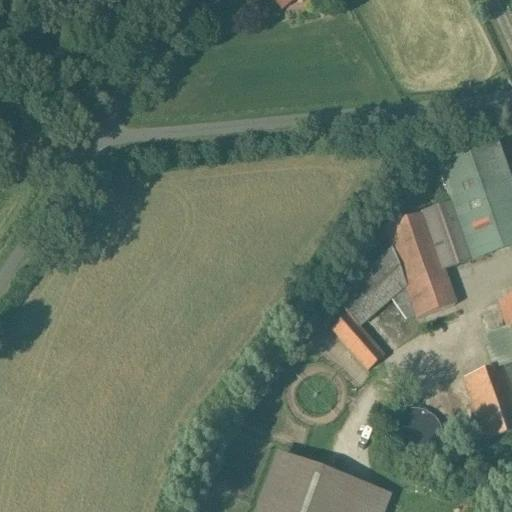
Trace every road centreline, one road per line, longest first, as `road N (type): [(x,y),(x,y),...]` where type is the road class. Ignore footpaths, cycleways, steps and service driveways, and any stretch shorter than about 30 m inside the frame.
road 1 (unclassified): [(511,97),(94,137)]
road 2 (unclassified): [(94,137),(0,284)]
road 3 (unclassified): [(176,0),(94,137)]
